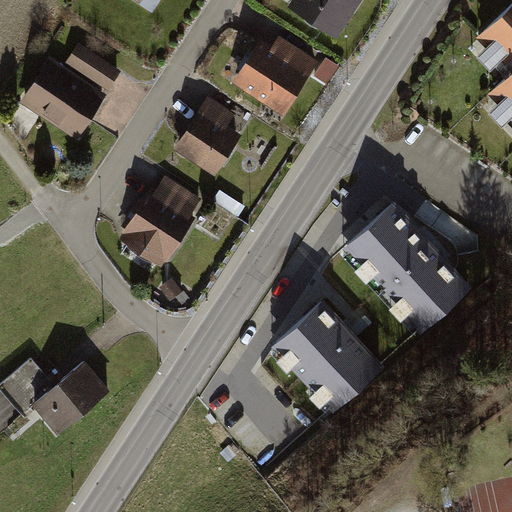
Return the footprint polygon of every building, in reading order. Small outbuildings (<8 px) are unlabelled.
[(142,0),(160,12),(168,0),(142,0)] [(343,39),(367,0),(298,0),(294,8),(343,39)] [(511,0),(481,32),(511,63),(511,72),(500,84),(511,96),(511,0)] [(279,45),(266,36),(237,81),(290,116),(325,63),(285,37),(279,45)] [(61,68),(34,120),(89,150),(128,78),(87,56),(77,76),(61,68)] [(255,120),(212,94),(180,147),(222,173),(255,120)] [(160,189),(154,187),(122,235),(169,266),(202,216),(198,214),(206,201),(168,176),(160,189)] [(350,245),(424,324),(467,284),(393,205),(350,245)] [(225,240),(205,228),(196,244),(216,256),(225,240)] [(379,365),(323,303),(278,342),(334,405),(379,365)] [(52,358),(12,388),(55,447),(117,401),(94,369),(72,385),(52,358)]
